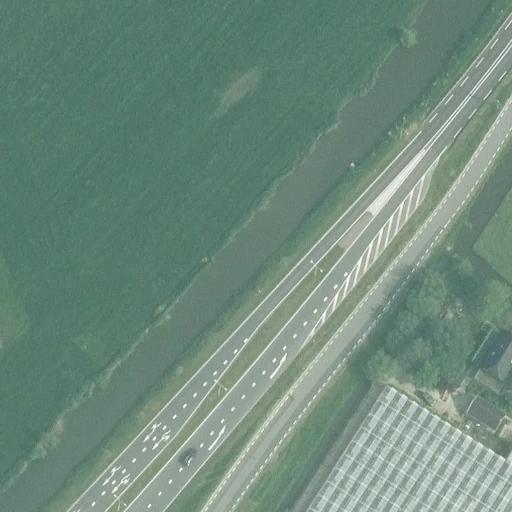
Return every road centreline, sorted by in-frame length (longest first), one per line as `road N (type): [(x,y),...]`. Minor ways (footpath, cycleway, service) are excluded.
road 1 (primary): [(451,117),(353,213),(83,511)]
road 2 (primary): [(142,511),(291,341),(433,153),(451,117)]
road 3 (unclassified): [(511,116),(218,511)]
